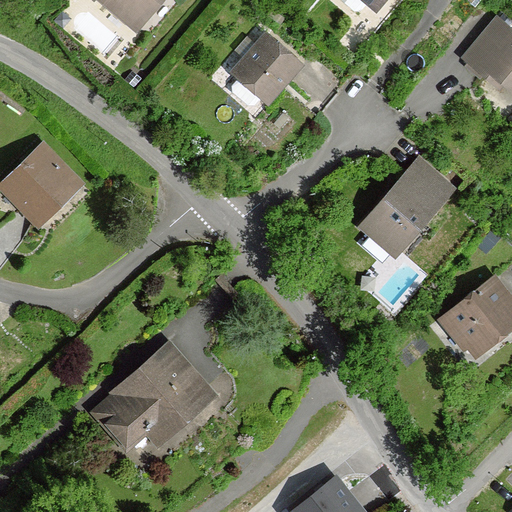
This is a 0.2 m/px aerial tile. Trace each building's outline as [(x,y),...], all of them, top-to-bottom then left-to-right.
[(103,0),(132,25),(134,24),(154,0),(103,0)] [(333,0),(329,6),(347,22),(354,21),(370,3),(373,5),(376,0),(333,0)] [(378,9),(386,0),(376,0),(373,5),(378,9)] [(469,60),(491,79),(495,74),(508,85),(511,88),(511,34),(500,25),(469,60)] [(267,36),(239,70),(244,74),(235,84),(236,90),(252,104),(258,104),(266,94),(272,98),(300,64),(267,36)] [(504,89),(508,85),(495,74),(491,79),(502,89),(504,89)] [(14,182),(47,218),(49,217),(86,184),(86,183),(53,148),(14,182)] [(414,158),(380,197),(385,202),(365,225),(392,248),(446,187),(445,185),(414,158)] [(360,220),(365,225),(385,202),(380,197),(360,220)] [(463,342),(474,342),(492,329),(495,333),(511,320),(511,306),(489,278),(442,314),(463,342)] [(478,347),(495,333),(492,329),(474,342),(478,347)] [(159,447),(222,390),(165,344),(110,392),(113,396),(90,410),(104,426),(128,453),(148,436),(159,447)] [(336,480),(321,492),(324,496),(339,484),(336,480)] [(361,511),(339,484),(324,496),(321,492),(295,511),(361,511)]
